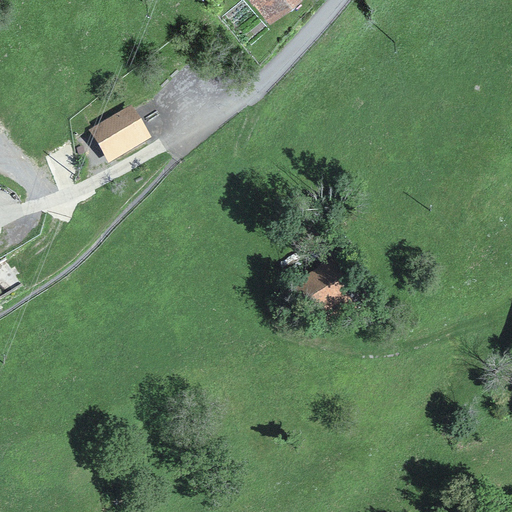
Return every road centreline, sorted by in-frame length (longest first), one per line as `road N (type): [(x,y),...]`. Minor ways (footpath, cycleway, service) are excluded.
road 1 (track): [(188,138),(45,203),(0,136)]
road 2 (unclassified): [(337,0),(235,104),(188,138)]
